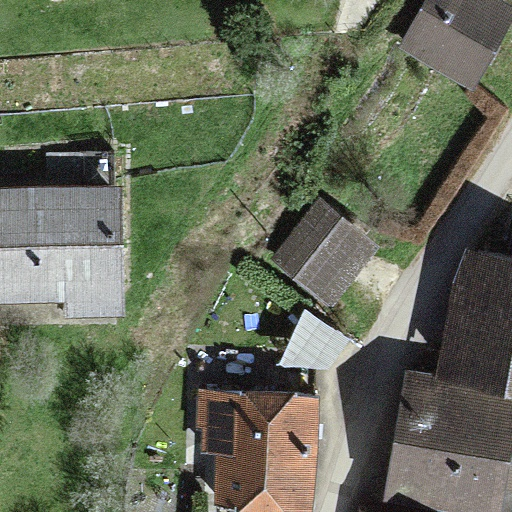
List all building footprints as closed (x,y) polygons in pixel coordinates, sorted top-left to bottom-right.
[(425,0),(420,10),(399,48),(464,83),(503,12),(480,0),(425,0)] [(109,193),(0,191),(0,311),(108,312),(109,193)] [(319,207),(272,258),(318,300),(365,249),(319,207)] [(511,270),(460,265),(445,393),(508,400),(511,400),(511,270)] [(432,511),(494,511),(508,400),(445,393),(402,387),(387,507),(432,511)] [(215,401),(208,511),(215,511),(297,511),(305,407),(215,401)]
